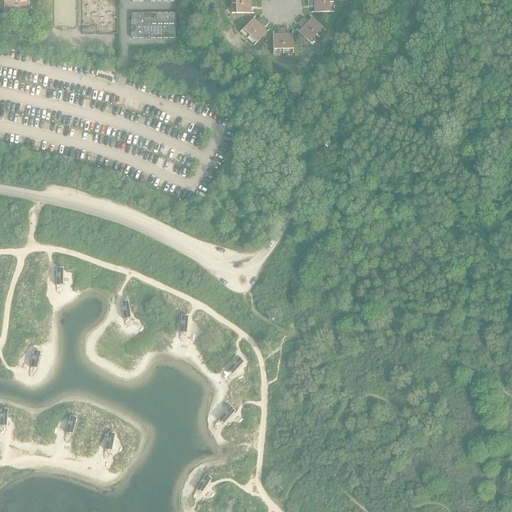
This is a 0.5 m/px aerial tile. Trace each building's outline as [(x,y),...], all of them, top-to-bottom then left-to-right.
[(29,1),(1,1),(1,7),(3,7),(3,12),(19,12),(19,6),(29,6),(29,1)] [(328,2),(307,2),(307,6),(314,6),(314,12),(329,12),(328,2)] [(256,3),(235,3),(235,13),(250,13),(250,7),(256,7),(256,3)] [(174,13),(131,13),(131,38),(174,38),(174,13)] [(303,17),(300,20),(315,35),(322,28),(312,17),(308,21),(303,17)] [(242,29),(249,36),(264,20),(261,18),(256,22),(252,18),(242,29)] [(264,20),(249,36),(256,42),(267,32),(262,28),(267,23),(264,20)] [(315,35),(300,20),(297,23),(302,27),(298,32),(308,42),(315,35)] [(283,49),(282,28),(278,28),(278,34),(272,34),(273,49),(283,49)] [(286,28),(282,28),(283,49),(292,49),(292,34),(286,34),(286,28)] [(127,301),(120,302),(123,319),(129,318),(127,301)] [(180,315),(178,333),(185,333),(186,319),(186,316),(181,315),(180,315)] [(33,350),(29,367),(36,368),(39,351),(33,350)] [(237,356),(226,369),(231,374),(243,361),(237,356)] [(218,419),(217,419),(219,420),(223,424),(234,411),(229,406),(218,419)] [(68,415),(64,432),(71,433),(75,417),(68,415)] [(107,432),(104,449),(110,450),(113,433),(107,432)] [(204,474),(195,488),(201,492),(210,478),(204,474)]
